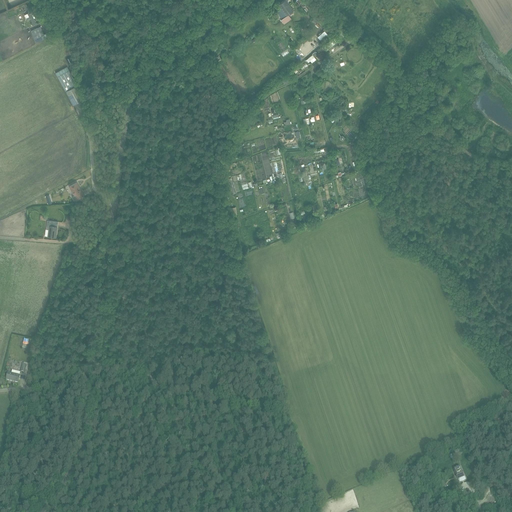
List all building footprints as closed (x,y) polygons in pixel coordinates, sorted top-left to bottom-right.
[(284,0),(279,4),(282,8),(277,12),(282,19),(294,11),(287,2),(288,1),(288,0),(284,0)] [(342,30),(338,34),(323,46),(327,51),(346,34),(342,30)] [(42,35),(33,38),(36,45),(45,41),(42,35)] [(56,73),(73,105),(85,99),(77,85),(68,67),(56,73)] [(72,197),(74,200),(81,196),(79,193),(82,192),(77,182),(69,187),(74,196),(72,197)] [(57,231),(57,227),(55,226),(56,222),(58,222),(47,220),(46,229),(49,230),(48,236),(56,237),(56,233),(56,231),(57,231)] [(8,372),(7,375),(6,380),(18,383),(19,380),(20,379),(19,379),(20,375),(16,374),(17,372),(13,371),(12,373),(8,372)] [(453,470),(455,474),(457,479),(464,476),(460,467),(453,470)]
